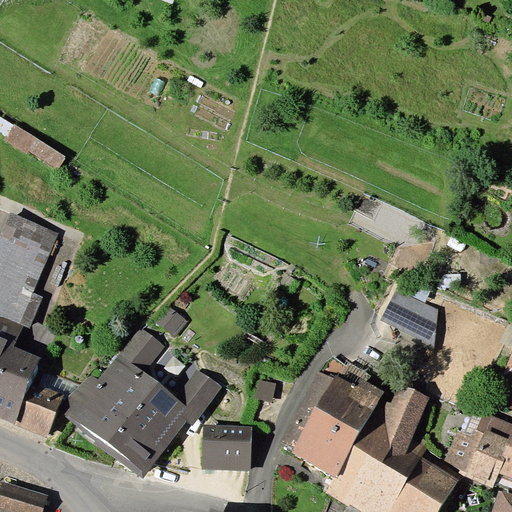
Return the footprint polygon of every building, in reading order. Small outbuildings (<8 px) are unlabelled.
[(0,322),(2,323),(30,332),(61,239),(17,225),(0,277),(0,322)] [(400,298),(388,324),(440,347),(451,321),(400,298)] [(2,323),(0,330),(0,417),(29,428),(41,394),(49,368),(21,359),(30,332),(2,323)] [(148,340),(81,421),(151,479),(199,421),(185,410),(147,379),(167,355),(148,340)] [(511,354),(498,388),(510,392),(511,392),(511,354)] [(384,392),(360,379),(356,386),(336,375),(334,379),(320,371),(281,440),(295,448),(292,453),(334,477),(336,478),(384,392)] [(392,379),(384,392),(336,478),(334,477),(327,493),(348,506),(350,503),(364,511),(440,511),(459,481),(422,456),(428,446),(413,438),(430,398),(392,379)] [(208,381),(185,410),(199,421),(203,425),(226,396),(208,381)] [(71,404),(41,394),(29,428),(59,438),(71,404)] [(511,422),(485,412),(477,429),(474,428),(472,435),(458,430),(444,460),(461,469),(458,473),(493,488),(499,489),(511,493),(511,422)] [(258,435),(216,435),(216,472),(258,472),(258,435)] [(511,511),(511,493),(499,489),(491,511),(511,511)] [(10,490),(3,511),(51,511),(55,503),(10,490)]
